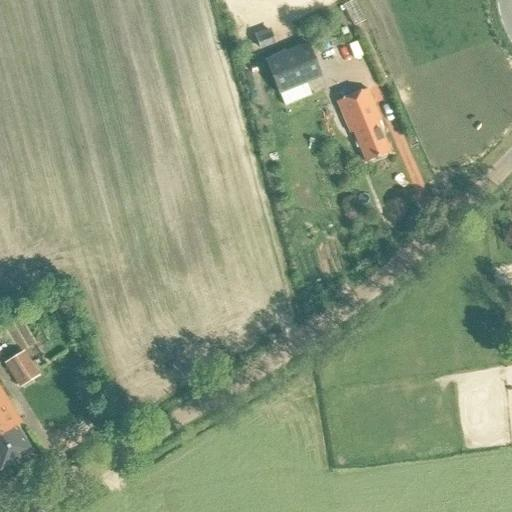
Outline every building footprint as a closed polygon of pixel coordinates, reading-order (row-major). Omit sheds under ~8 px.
[(344,28),(338,30),(341,37),(347,34),(344,28)] [(260,50),(275,44),(269,29),(254,35),(260,50)] [(265,60),(279,95),(322,77),(308,43),(265,60)] [(367,90),(336,103),(349,135),(352,133),(365,163),(389,153),(377,123),(380,122),(367,90)] [(3,362),(19,388),(38,376),(22,350),(3,362)] [(0,390),(0,470),(31,452),(16,427),(21,424),(0,390)]
